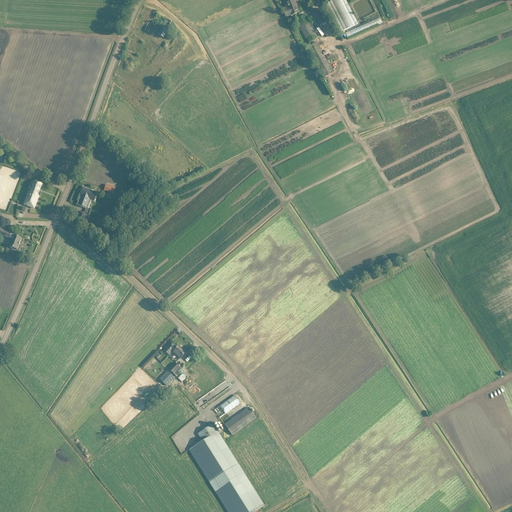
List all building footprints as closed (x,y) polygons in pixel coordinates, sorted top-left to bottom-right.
[(294,0),(284,0),(287,8),(283,10),(286,18),(290,16),(291,17),(299,13),(294,0)] [(326,23),(321,13),(318,9),(309,14),(317,28),(326,23)] [(163,37),(169,26),(172,22),(167,19),(158,14),(154,12),(144,31),(148,33),(150,29),(158,34),(163,37)] [(318,38),(308,20),(305,16),(296,21),(308,43),(318,38)] [(368,28),(366,23),(349,31),(351,36),(368,28)] [(190,26),(185,30),(199,48),(204,44),(190,26)] [(135,45),(130,43),(127,50),(137,54),(140,46),(139,45),(140,43),(136,42),(135,45)] [(307,47),(324,78),(333,74),(316,43),(307,47)] [(28,195),(24,205),(34,209),(39,196),(38,196),(42,185),(34,182),(29,195),(28,195)] [(106,186),(104,191),(113,194),(115,189),(106,186)] [(82,196),(78,205),(86,208),(89,199),(94,201),(97,194),(95,193),(96,192),(94,192),(94,193),(88,190),(84,189),(81,196),(82,196)] [(84,213),(81,218),(86,221),(89,216),(84,213)] [(10,237),(13,239),(9,247),(10,247),(10,248),(12,249),(13,249),(17,250),(22,239),(14,235),(14,236),(11,235),(12,233),(1,229),(0,230),(0,235),(9,239),(10,237)] [(178,347),(177,348),(172,343),(164,351),(169,356),(172,353),(173,353),(179,347),(178,347)] [(185,354),(179,347),(173,353),(179,360),(185,354)] [(175,363),(169,370),(176,376),(177,377),(183,371),(175,363)] [(168,371),(160,380),(166,386),(174,378),(168,371)] [(186,374),(181,378),(186,383),(190,378),(186,374)] [(235,396),(214,411),(220,418),(236,406),(240,403),(235,396)] [(249,408),(225,425),(232,435),(256,418),(249,408)] [(255,511),(265,506),(224,441),(214,424),(198,434),(202,442),(189,450),(227,511),(255,511)]
